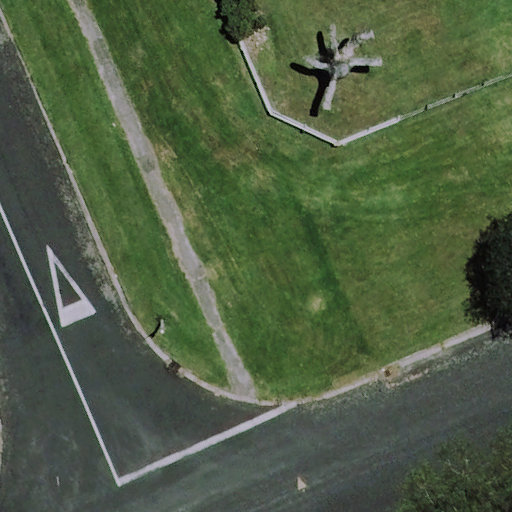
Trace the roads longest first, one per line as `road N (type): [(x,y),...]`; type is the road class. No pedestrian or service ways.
road 1 (residential): [(0,201),(133,511)]
road 2 (residential): [(511,398),(249,511)]
